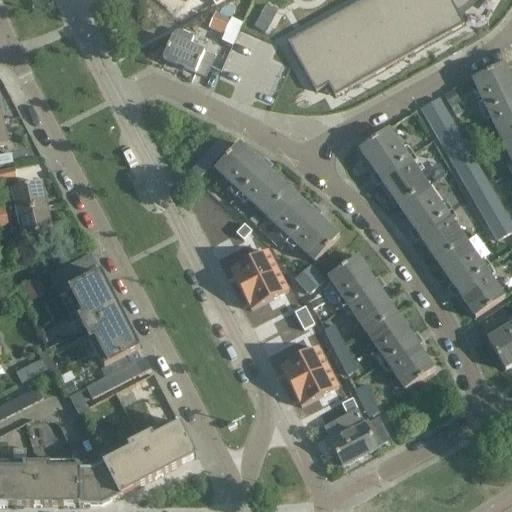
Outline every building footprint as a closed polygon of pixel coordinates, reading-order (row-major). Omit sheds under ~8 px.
[(363,0),(285,44),(312,93),(325,86),(331,98),(448,33),(461,26),(456,18),(462,15),(459,10),(463,8),(470,3),(472,0),(477,3),(478,0),(485,0),(488,2),(489,0),(363,0)] [(265,7),(259,18),(270,24),(275,13),(265,7)] [(223,36),(224,35),(230,21),(214,15),(208,29),(223,36)] [(171,39),(162,60),(195,74),(203,78),(212,58),(204,54),(171,39)] [(501,143),(511,137),(511,83),(504,66),(471,81),(501,143)] [(453,92),(443,98),(450,109),(460,104),(453,92)] [(429,105),(430,105),(438,121),(447,116),(438,100),(429,105)] [(421,110),(430,126),(438,121),(430,105),(429,105),(421,110)] [(447,116),(438,121),(443,128),(451,123),(447,116)] [(438,121),(430,126),(434,133),(443,128),(438,121)] [(3,122),(0,123),(0,148),(8,147),(3,122)] [(451,123),(443,128),(447,135),(455,130),(451,123)] [(443,128),(434,133),(438,140),(447,135),(443,128)] [(455,130),(447,135),(451,142),(460,137),(455,130)] [(397,207),(427,187),(388,131),(359,151),(397,207)] [(447,135),(438,140),(442,148),(451,142),(447,135)] [(460,137),(451,142),(455,150),(464,145),(460,137)] [(511,166),(511,137),(501,143),(511,166)] [(212,149),(220,157),(228,149),(219,141),(212,149)] [(451,142),(442,148),(447,155),(455,150),(451,142)] [(264,218),(289,192),(239,145),(214,171),(264,218)] [(464,145),(455,150),(459,157),(468,152),(464,145)] [(205,157),(214,164),(220,157),(212,149),(205,157)] [(455,150),(447,155),(451,162),(459,157),(455,150)] [(468,152),(459,157),(464,164),(472,159),(468,152)] [(207,171),(214,164),(205,157),(199,164),(207,171)] [(459,157),(451,162),(455,169),(464,164),(459,157)] [(472,159),(464,164),(468,172),(476,167),(472,159)] [(200,179),(207,171),(199,164),(192,172),(200,179)] [(464,164),(455,169),(459,177),(468,172),(464,164)] [(476,167),(468,172),(472,179),(481,174),(476,167)] [(0,185),(17,181),(14,169),(0,172),(0,185)] [(468,172),(459,177),(463,184),(472,179),(468,172)] [(481,174),(472,179),(476,186),(485,181),(481,174)] [(472,179),(463,184),(468,191),(476,186),(472,179)] [(485,181),(476,186),(480,193),(489,188),(485,181)] [(0,218),(4,218),(14,216),(46,208),(40,184),(9,191),(11,203),(2,205),(2,209),(0,209),(0,218)] [(476,186),(468,191),(472,198),(480,193),(476,186)] [(187,201),(196,209),(208,195),(199,187),(187,201)] [(436,264),(465,243),(427,187),(397,207),(436,264)] [(489,188),(480,193),(485,201),(493,196),(489,188)] [(289,192),(264,218),(315,264),(339,238),(289,192)] [(480,193),(472,198),(476,206),(485,201),(480,193)] [(493,196),(485,201),(489,208),(498,203),(493,196)] [(485,201),(476,206),(480,213),(489,208),(485,201)] [(498,203),(489,208),(493,215),(502,210),(498,203)] [(46,208),(14,216),(20,240),(51,233),(46,208)] [(489,208),(480,213),(484,220),(493,215),(489,208)] [(502,210),(493,215),(497,222),(506,217),(502,210)] [(493,215),(484,220),(489,227),(497,222),(493,215)] [(506,217),(497,222),(501,230),(510,225),(506,217)] [(497,222),(489,227),(493,235),(501,230),(497,222)] [(511,227),(510,225),(501,230),(506,237),(511,233),(511,227)] [(243,242),(251,233),(244,226),(243,227),(235,235),(243,242)] [(501,230),(493,235),(497,242),(506,237),(501,230)] [(465,243),(436,264),(475,320),(504,300),(465,243)] [(267,253),(230,273),(240,293),(277,273),(267,253)] [(85,272),(88,270),(95,266),(90,256),(80,261),(85,272)] [(365,335),(395,314),(357,259),(327,279),(365,335)] [(75,277),(76,276),(85,272),(80,261),(69,266),(75,277)] [(65,282),(75,277),(69,266),(59,271),(65,282)] [(302,275),(309,282),(316,276),(310,268),(302,275)] [(76,276),(81,285),(92,279),(88,270),(85,272),(76,276)] [(54,288),(65,282),(59,271),(49,277),(54,288)] [(277,273),(240,293),(251,313),(272,302),(278,299),(288,294),(277,273)] [(105,369),(139,351),(100,275),(92,279),(81,285),(69,291),(66,293),(105,369)] [(301,289),(309,282),(302,275),(295,281),(301,289)] [(69,291),(81,285),(76,276),(75,277),(65,282),(69,291)] [(309,282),(315,290),(323,283),(316,276),(309,282)] [(308,296),(315,290),(309,282),(301,289),(308,296)] [(304,309),(294,315),(298,324),(309,318),(304,309)] [(403,390),(433,370),(395,314),(365,335),(403,390)] [(309,318),(298,324),(303,333),(314,327),(310,319),(309,318)] [(505,372),(511,367),(511,326),(487,341),(505,372)] [(329,343),(339,338),(334,329),(325,334),(329,343)] [(334,352),(344,346),(339,338),(329,343),(334,352)] [(338,360),(348,355),(344,346),(334,352),(338,360)] [(281,368),(280,369),(290,389),(328,370),(317,350),(292,363),(281,368)] [(348,355),(338,360),(343,369),(353,364),(348,355)] [(134,365),(139,375),(149,370),(143,360),(134,365)] [(32,367),(38,377),(46,373),(41,363),(32,367)] [(353,364),(343,369),(348,378),(357,373),(353,364)] [(124,370),(130,381),(139,375),(134,365),(124,370)] [(29,381),(38,377),(32,367),(24,371),(29,381)] [(114,375),(120,386),(130,381),(124,370),(114,375)] [(328,370),(290,389),(301,409),(338,390),(328,370)] [(21,386),(29,381),(24,371),(16,376),(21,386)] [(110,391),(120,386),(114,375),(105,380),(110,391)] [(101,396),(110,391),(105,380),(95,385),(101,396)] [(91,401),(101,396),(95,385),(86,390),(91,401)] [(359,400),(369,395),(365,386),(355,392),(359,400)] [(30,394),(35,404),(43,400),(38,390),(30,394)] [(22,399),(27,409),(35,404),(30,394),(22,399)] [(72,409),(83,404),(78,394),(67,399),(72,409)] [(364,409),(374,404),(369,395),(359,400),(364,409)] [(13,403),(18,413),(27,409),(22,399),(13,403)] [(352,401),(341,406),(346,415),(356,409),(352,400),(352,401)] [(10,417),(18,413),(13,403),(5,407),(10,417)] [(83,404),(72,409),(77,419),(88,413),(83,404)] [(374,404),(364,409),(368,418),(378,413),(374,404)] [(0,417),(2,421),(10,417),(5,407),(0,409),(0,417)] [(358,410),(335,422),(343,437),(329,444),(342,469),(378,450),(377,449),(390,443),(378,419),(366,425),(358,410)] [(100,464),(118,498),(195,458),(178,424),(100,464)] [(99,508),(118,498),(100,464),(90,469),(79,469),(79,508),(99,508)] [(0,507),(79,508),(79,469),(0,468),(0,507)]
